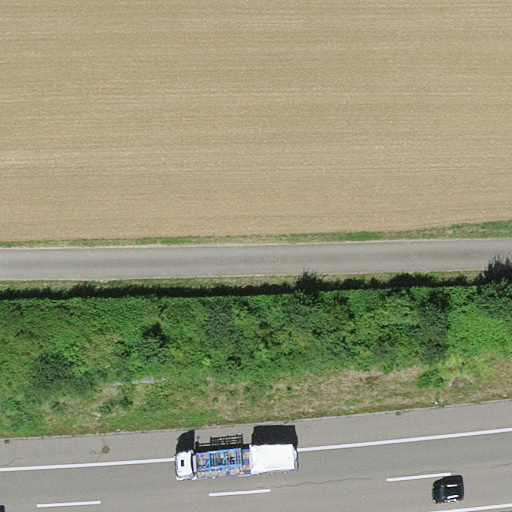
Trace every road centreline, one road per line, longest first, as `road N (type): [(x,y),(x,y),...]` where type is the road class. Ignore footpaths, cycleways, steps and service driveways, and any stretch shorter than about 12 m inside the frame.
road 1 (motorway): [(511,463),(0,503)]
road 2 (unclassified): [(0,263),(511,252)]
